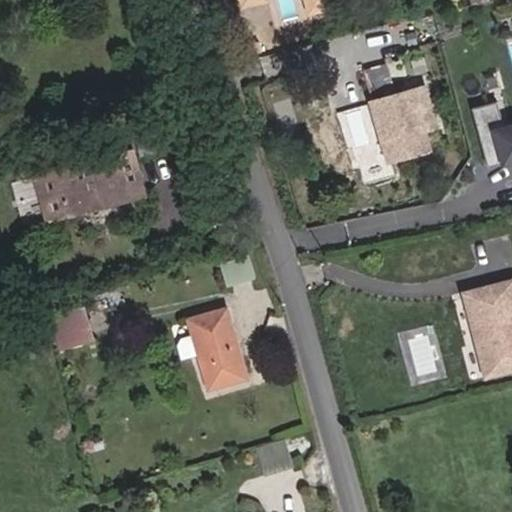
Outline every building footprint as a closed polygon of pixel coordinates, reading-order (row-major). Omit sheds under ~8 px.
[(238,0),(240,7),(265,0),(301,0),(306,16),(334,9),(331,0),(238,0)] [(456,0),(459,10),(479,5),(477,0),(456,0)] [(421,133),(405,69),(366,78),(382,143),(421,133)] [(366,103),(353,108),(361,129),(373,124),(366,103)] [(496,104),(471,110),(486,169),(511,163),(511,128),(503,130),(496,104)] [(129,159),(33,186),(46,234),(143,208),(129,159)] [(143,208),(46,234),(47,240),(144,214),(143,208)] [(131,284),(91,296),(93,306),(134,294),(131,284)] [(511,284),(485,292),(506,368),(511,366),(511,284)] [(94,336),(86,307),(55,317),(63,346),(94,336)] [(249,376),(228,307),(191,318),(196,333),(201,352),(211,386),(249,376)] [(201,352),(196,333),(183,337),(179,343),(184,358),(201,352)] [(248,447),(214,457),(218,469),(266,455),(263,443),(248,447)]
